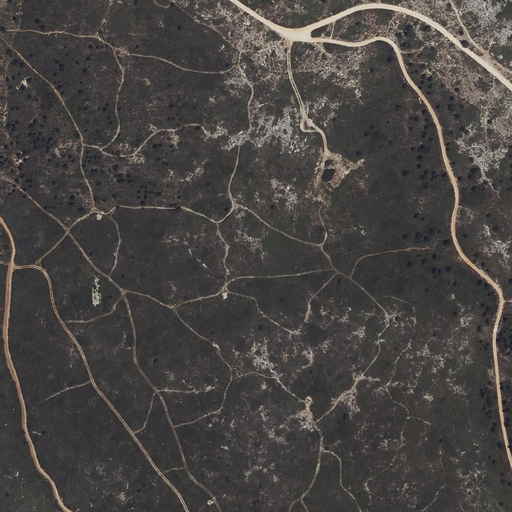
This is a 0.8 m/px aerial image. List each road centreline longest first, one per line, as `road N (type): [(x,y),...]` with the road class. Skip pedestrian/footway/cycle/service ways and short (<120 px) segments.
road 1 (track): [(300,35),(392,42),(434,116),(456,190),(456,244),(501,295),(493,337),(511,462)]
road 2 (track): [(72,511),(42,472),(26,427),(8,350),(14,249),(0,219)]
road 3 (track): [(300,35),(355,12),(409,13),(432,20),(511,87)]
